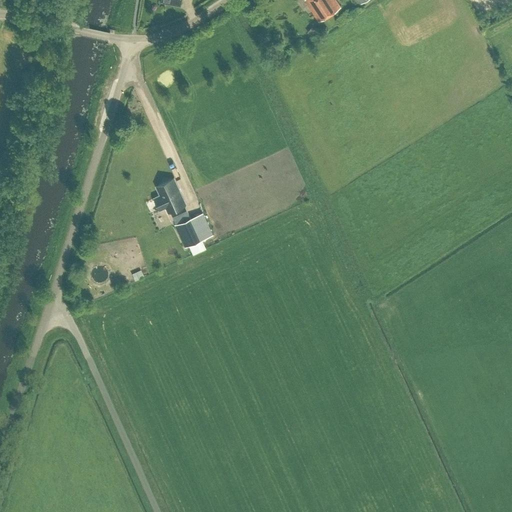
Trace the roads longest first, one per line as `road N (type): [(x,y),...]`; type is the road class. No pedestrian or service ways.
road 1 (unclassified): [(46,312),(132,39)]
road 2 (unclassified): [(156,511),(72,325),(46,312)]
road 3 (unclassified): [(0,453),(46,312)]
